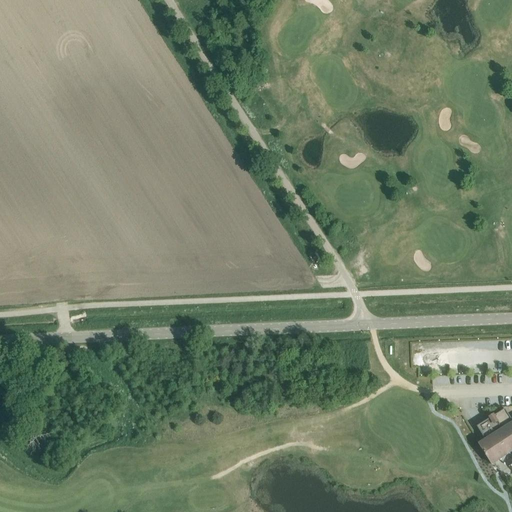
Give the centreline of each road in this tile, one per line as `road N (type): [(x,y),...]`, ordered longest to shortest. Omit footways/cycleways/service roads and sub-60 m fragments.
road 1 (unclassified): [(363,323),(357,295),(169,0)]
road 2 (tertiary): [(0,337),(363,323)]
road 3 (tertiary): [(363,323),(511,316)]
